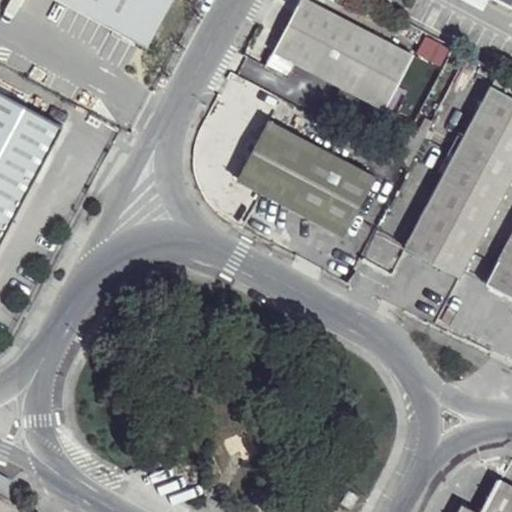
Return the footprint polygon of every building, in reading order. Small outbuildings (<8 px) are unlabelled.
[(173,0),(56,0),(149,48),(173,0)] [(413,50),(321,0),(296,0),(271,48),(384,105),(391,92),(413,50)] [(511,176),(511,83),(496,74),(413,237),(467,265),(511,176)] [(0,233),(59,122),(0,90),(0,233)] [(374,169),(269,113),(235,172),(342,230),(374,169)] [(511,227),(486,275),(511,287),(511,227)] [(511,511),(511,480),(500,475),(486,496),(481,504),(462,496),(454,511),(511,511)]
